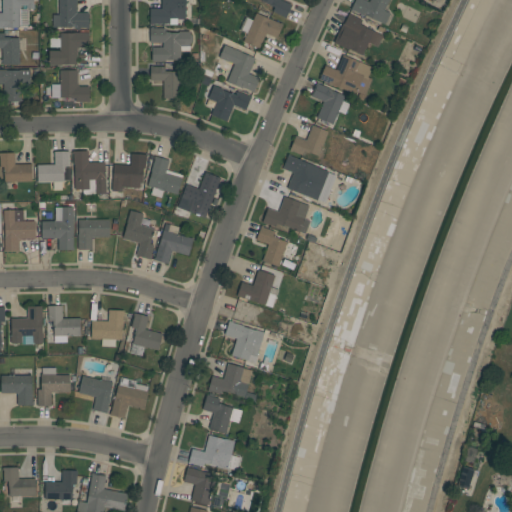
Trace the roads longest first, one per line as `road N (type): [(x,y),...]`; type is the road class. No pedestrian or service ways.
road 1 (residential): [(326,0),(198,305),(144,511)]
road 2 (residential): [(0,126),(138,123),(252,162)]
road 3 (residential): [(0,284),(110,280),(198,305)]
road 4 (residential): [(0,438),(62,437),(158,457)]
road 5 (residential): [(117,0),(118,123)]
